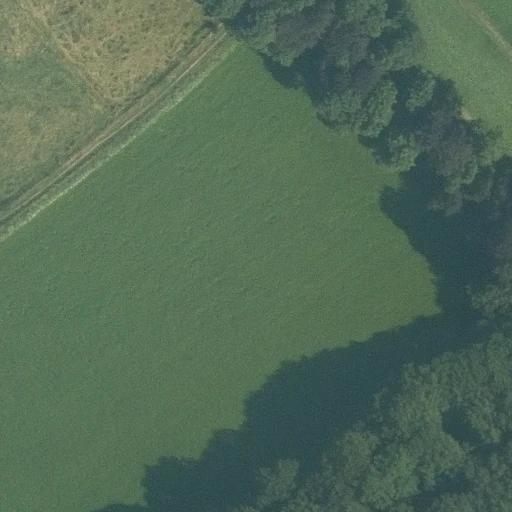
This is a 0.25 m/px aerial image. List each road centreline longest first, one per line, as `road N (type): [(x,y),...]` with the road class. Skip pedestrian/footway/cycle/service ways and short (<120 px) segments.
road 1 (track): [(320,0),(511,221)]
road 2 (track): [(511,374),(309,511)]
